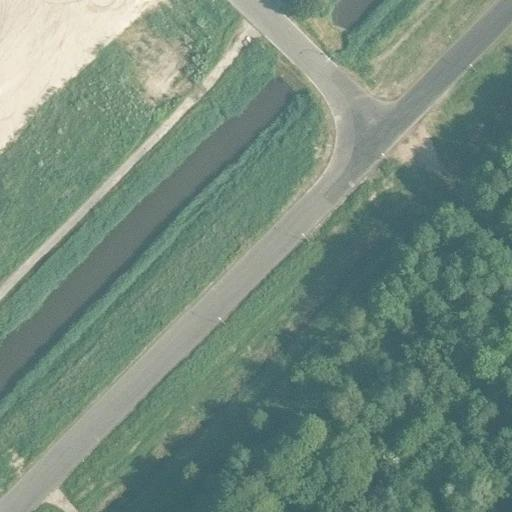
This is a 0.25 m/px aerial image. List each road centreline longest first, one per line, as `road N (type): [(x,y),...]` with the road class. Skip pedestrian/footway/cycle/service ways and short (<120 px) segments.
road 1 (unclassified): [(7,511),(335,183),(352,137)]
road 2 (unclassified): [(96,511),(430,182)]
road 3 (unclassified): [(378,132),(511,5)]
road 4 (track): [(511,252),(387,130)]
